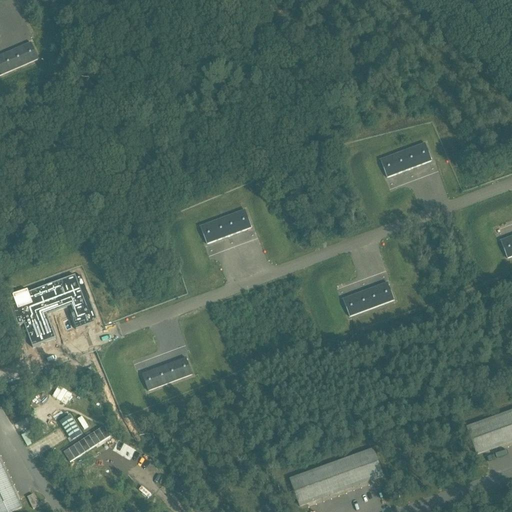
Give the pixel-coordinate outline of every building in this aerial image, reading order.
[(0,57),(0,77),(39,61),(31,44),(0,57)] [(381,161),(387,179),(432,163),(426,145),(381,161)] [(245,212),(201,228),(207,246),(252,230),(245,212)] [(511,238),(501,242),(507,259),(511,256),(511,238)] [(76,279),(75,277),(29,294),(28,291),(14,296),(13,293),(4,297),(6,304),(8,303),(17,328),(24,326),(33,349),(56,340),(48,320),(48,321),(46,316),(71,306),(74,315),(71,317),(76,331),(93,325),(92,323),(97,321),(81,277),(76,279)] [(388,284),(357,295),(343,300),(350,318),(394,301),(388,284)] [(142,375),(149,394),(193,377),(186,359),(142,375)] [(511,442),(511,412),(467,428),(477,456),(484,453),(511,442)] [(300,507),(376,480),(383,477),(373,450),(290,480),(299,505),(298,505),(298,506),(299,506),(300,507)] [(0,511),(16,511),(23,509),(0,461),(0,511)] [(486,498),(490,508),(507,502),(503,492),(486,498)] [(33,496),(28,498),(33,510),(39,507),(33,496)]
